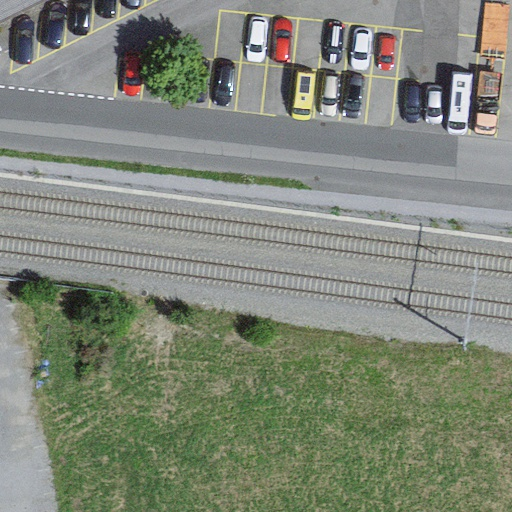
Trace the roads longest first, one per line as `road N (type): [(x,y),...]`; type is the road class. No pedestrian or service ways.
road 1 (unclassified): [(0,120),(511,174)]
road 2 (unclassified): [(0,106),(201,0)]
